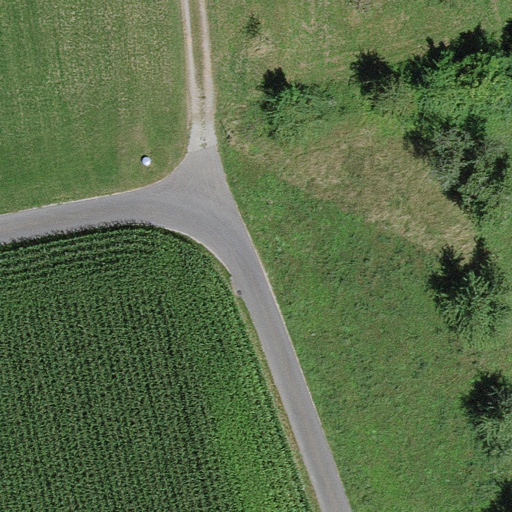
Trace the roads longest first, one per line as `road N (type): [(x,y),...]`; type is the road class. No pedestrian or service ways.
road 1 (track): [(0,228),(104,209),(173,210),(230,243),(328,511)]
road 2 (track): [(191,0),(202,140),(230,243)]
